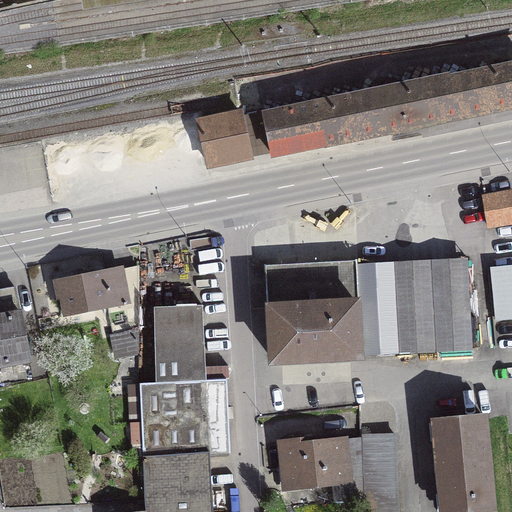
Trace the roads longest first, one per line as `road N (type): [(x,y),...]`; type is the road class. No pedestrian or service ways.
road 1 (residential): [(232,198),(255,511)]
road 2 (primary): [(232,198),(511,141)]
road 3 (primary): [(0,242),(232,198)]
